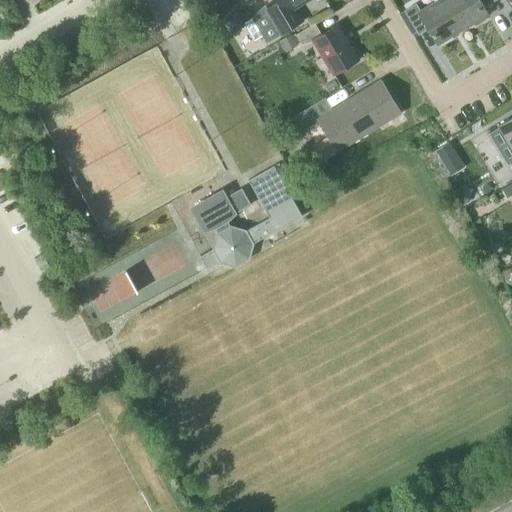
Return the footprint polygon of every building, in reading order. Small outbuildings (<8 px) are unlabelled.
[(267,42),(293,26),(285,13),(306,0),(277,0),(279,2),(252,18),(267,42)] [(439,44),(463,29),(444,0),(437,0),(420,11),(416,4),(405,10),(419,34),(429,28),(439,44)] [(444,0),(463,29),(487,15),(477,0),(444,0)] [(245,26),(236,10),(221,19),(230,34),(245,26)] [(333,73),(357,59),(337,25),(322,34),(315,23),(296,34),(305,49),(315,43),(333,73)] [(298,44),(291,34),(279,41),(286,52),(298,44)] [(296,114),(304,128),(320,119),(337,149),(399,112),(380,81),(332,111),(324,98),(296,114)] [(511,117),(499,125),(511,146),(511,160),(509,162),(511,166),(511,117)] [(327,136),(312,146),(322,161),(337,152),(327,136)] [(448,143),(434,152),(442,164),(456,156),(448,143)] [(248,258),(252,244),(303,216),(274,166),(250,179),(271,216),(244,231),(231,227),(218,234),(214,248),(200,256),(207,269),(221,261),(235,265),(248,258)] [(474,188),(466,186),(462,199),(469,201),(474,188)] [(242,188),(226,197),(235,214),(251,204),(242,188)] [(214,227),(218,234),(231,227),(227,221),(228,218),(235,214),(226,197),(195,214),(201,223),(214,227)]
